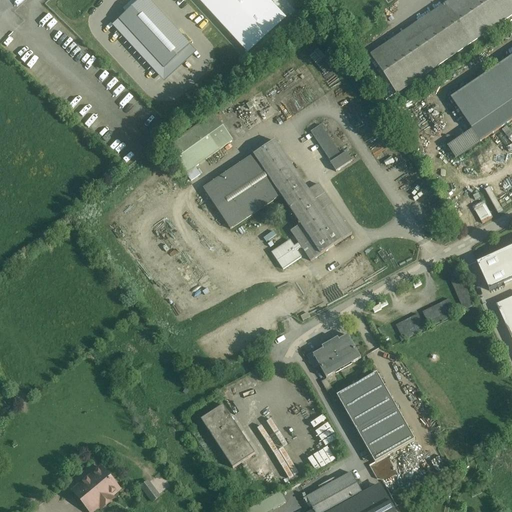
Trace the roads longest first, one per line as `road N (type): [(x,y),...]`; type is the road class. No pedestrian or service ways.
road 1 (unclassified): [(511,217),(348,306),(281,353)]
road 2 (unknown): [(114,0),(104,21),(168,90),(193,77),(211,50),(165,0)]
road 3 (unknown): [(433,260),(336,113),(318,107),(285,129)]
